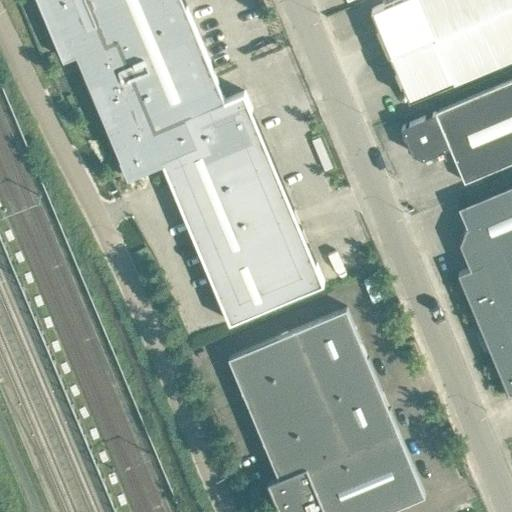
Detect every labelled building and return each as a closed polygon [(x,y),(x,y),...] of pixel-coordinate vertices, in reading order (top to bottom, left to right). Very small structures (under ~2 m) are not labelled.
[(186,5),(184,0),(40,0),(64,55),(63,55),(64,57),(77,52),(121,157),(120,157),(128,176),(132,174),(130,171),(163,157),(223,301),(222,301),(230,320),(325,280),(245,89),(225,97),(187,5),(186,5)] [(511,0),(386,0),(372,6),(410,96),(511,53),(511,0)] [(511,78),(421,116),(403,123),(414,152),(424,156),(451,145),(465,180),(511,160),(511,78)] [(511,182),(460,204),(468,224),(467,225),(461,240),(471,265),(459,270),(462,279),(510,391),(511,389),(511,182)] [(347,305),(230,354),(280,474),(269,479),(282,511),(378,511),(426,492),(347,305)]
